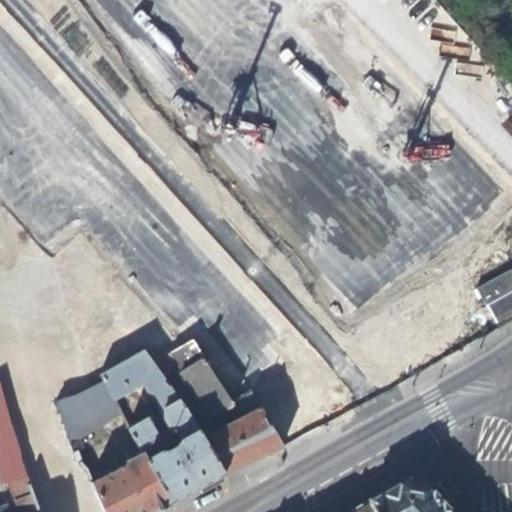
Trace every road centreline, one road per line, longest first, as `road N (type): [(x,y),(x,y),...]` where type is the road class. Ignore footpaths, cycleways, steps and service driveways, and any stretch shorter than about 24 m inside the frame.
road 1 (residential): [(395,433),(12,0)]
road 2 (primary): [(253,511),(395,433)]
